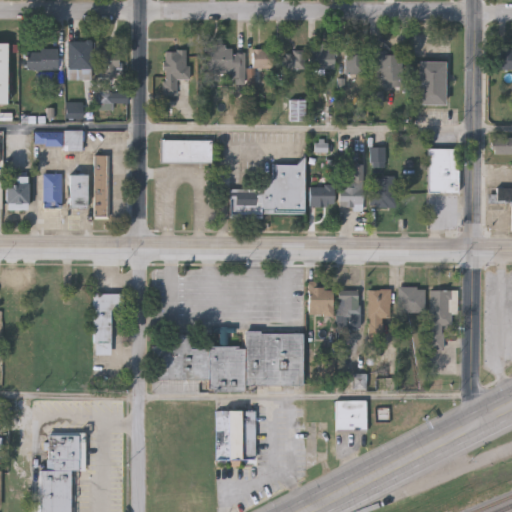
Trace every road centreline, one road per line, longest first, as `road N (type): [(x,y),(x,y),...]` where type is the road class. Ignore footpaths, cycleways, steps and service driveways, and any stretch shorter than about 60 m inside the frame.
road 1 (tertiary): [(0,250),(511,255)]
road 2 (residential): [(140,511),(143,0)]
road 3 (residential): [(511,13),(0,13)]
road 4 (tertiary): [(473,428),(474,0)]
road 5 (primary): [(511,407),(307,511)]
